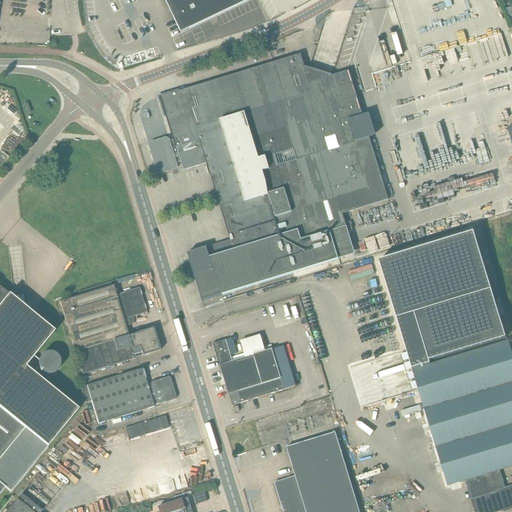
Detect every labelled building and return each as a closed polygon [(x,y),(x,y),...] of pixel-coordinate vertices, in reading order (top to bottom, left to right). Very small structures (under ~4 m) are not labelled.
[(251,0),(165,0),(181,33),(251,0)] [(187,253),(202,301),(341,259),(332,230),(346,226),(343,214),(389,200),(371,141),(370,138),(376,136),(370,113),(363,116),(349,71),(333,76),(305,67),(301,54),(161,97),(174,140),(169,141),(169,140),(166,139),(151,143),(150,146),(158,172),(160,174),(176,169),(177,166),(177,165),(176,163),(181,161),(184,171),(207,164),(230,240),(187,253)] [(474,233),(379,262),(412,371),(429,427),(433,442),(447,487),(465,482),(474,510),(474,511),(499,511),(511,508),(511,486),(505,489),(500,470),(511,466),(511,354),(508,342),(430,366),(429,362),(506,339),(474,233)] [(125,296),(117,298),(113,286),(60,302),(74,348),(127,331),(126,327),(130,325),(128,319),(147,313),(147,312),(144,313),(137,289),(140,288),(139,288),(124,293),(125,296)] [(0,493),(5,488),(10,492),(78,409),(34,374),(39,368),(43,372),(47,374),(52,374),(56,372),(59,368),(60,363),(59,358),(56,354),(51,352),(47,352),(42,354),(40,357),(39,360),(34,357),(54,332),(0,287),(0,493)] [(152,329),(154,328),(136,333),(136,334),(129,336),(127,331),(74,348),(82,375),(161,351),(160,350),(159,351),(156,342),(159,341),(157,337),(154,337),(152,329)] [(226,340),(213,344),(229,395),(232,406),(296,387),(290,369),(301,366),(299,362),(289,365),(284,347),(272,350),(265,352),(260,336),(241,342),(246,358),(233,362),(226,340)] [(98,424),(153,408),(154,407),(154,406),(158,404),(158,405),(176,400),(169,377),(151,382),(152,383),(147,384),(143,369),(80,388),(85,403),(91,402),(98,424)] [(125,429),(128,440),(169,428),(166,416),(125,429)] [(359,511),(335,433),(296,445),(287,448),(296,477),(274,483),(275,484),(277,483),(283,504),(281,505),(283,509),(285,509),(285,511),(359,511)] [(41,511),(42,511),(21,494),(6,511),(41,511)] [(192,511),(188,498),(158,507),(159,511),(192,511)]
